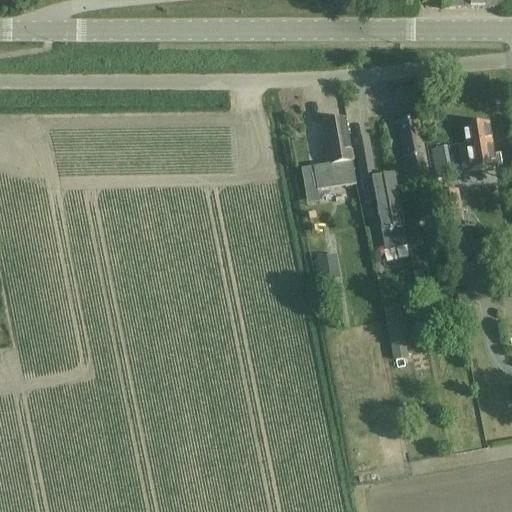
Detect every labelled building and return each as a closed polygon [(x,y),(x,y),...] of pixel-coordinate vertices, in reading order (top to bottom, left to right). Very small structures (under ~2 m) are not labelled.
[(442,0),(443,10),(501,11),(500,0),(442,0)] [(313,170),(317,194),(355,188),(345,122),(323,125),(329,167),(313,170)] [(428,182),(420,142),(417,122),(397,126),(401,145),(408,186),(428,182)] [(488,125),(462,130),(465,147),(458,148),(463,175),(495,170),(488,125)] [(375,204),(383,252),(405,248),(393,178),(375,181),(368,141),(354,144),(361,183),(365,205),(375,204)] [(444,231),(463,227),(457,193),(438,196),(444,231)] [(402,222),(408,251),(422,248),(416,219),(402,222)] [(320,285),(340,282),(336,258),(316,261),(320,285)] [(423,272),(413,274),(415,283),(416,283),(425,281),(423,272)] [(456,296),(459,311),(472,309),(468,293),(456,296)] [(392,363),(409,360),(399,308),(382,311),(392,363)]
